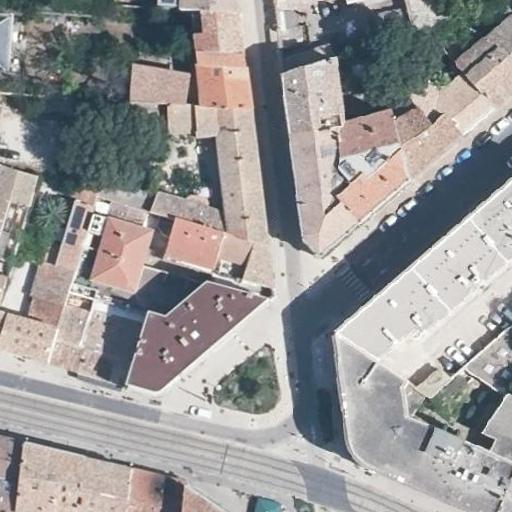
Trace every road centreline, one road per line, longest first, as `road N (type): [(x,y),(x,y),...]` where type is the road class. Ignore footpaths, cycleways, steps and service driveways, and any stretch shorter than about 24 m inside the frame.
road 1 (residential): [(260,0),(299,323)]
road 2 (residential): [(299,323),(306,393),(287,427),(238,433),(162,415)]
road 3 (residential): [(511,142),(350,279)]
road 4 (residential): [(162,415),(0,375)]
